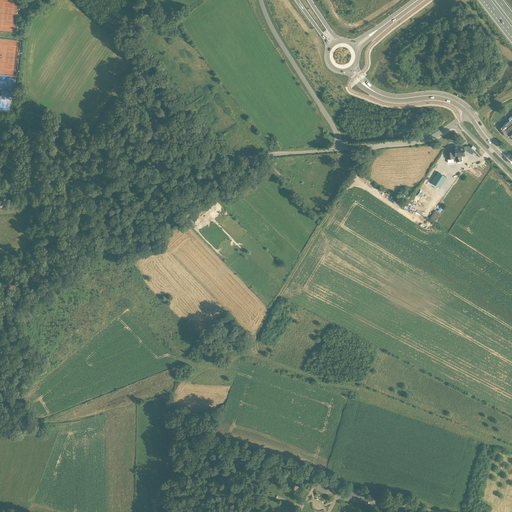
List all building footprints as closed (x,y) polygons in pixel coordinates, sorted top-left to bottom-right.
[(511,117),(511,118),(511,117),(509,119),(509,120),(500,128),(508,137),(511,133),(511,117)] [(451,152),(445,153),(446,160),(452,160),(452,159),(456,158),(457,161),(462,161),(462,157),(466,157),(465,147),(455,148),(456,153),(451,154),(451,152)] [(446,177),(438,172),(431,183),(439,188),(446,177)] [(421,189),(414,200),(424,206),(431,195),(421,189)] [(434,223),(440,214),(435,210),(429,220),(434,223)]
